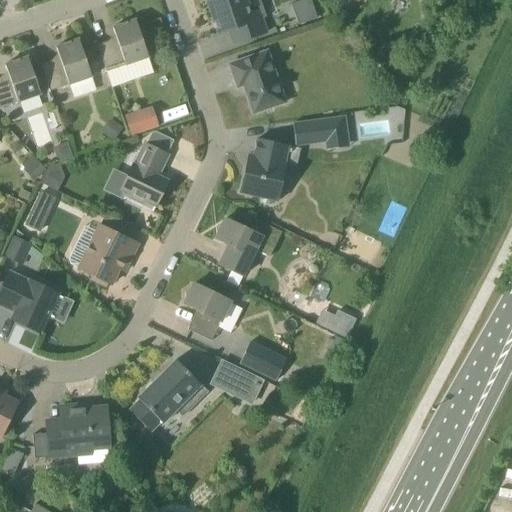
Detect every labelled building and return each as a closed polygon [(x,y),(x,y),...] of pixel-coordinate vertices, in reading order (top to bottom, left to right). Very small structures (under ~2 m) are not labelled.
[(249,14),(244,0),(216,0),(207,3),(218,35),(229,32),(233,45),(265,33),(258,11),(249,14)] [(316,19),(309,0),(304,0),(290,5),(297,26),(316,19)] [(139,34),(135,21),(112,29),(116,40),(98,46),(97,45),(106,72),(112,88),(153,74),(145,49),(150,47),(145,32),(139,34)] [(91,78),(78,40),(55,48),(59,59),(41,65),(41,64),(40,65),(48,93),(68,86),(90,78),(91,78)] [(284,104),(267,52),(229,66),(237,88),(246,85),(249,95),(246,96),(253,115),(284,104)] [(0,109),(40,96),(27,58),(4,66),(8,77),(0,79),(0,109)] [(131,138),(159,128),(151,107),(124,117),(131,138)] [(44,114),(31,118),(39,143),(52,138),(44,114)] [(348,141),(345,117),(321,120),(324,144),(348,141)] [(253,157),(249,156),(247,155),(239,194),(277,202),(286,166),(296,168),(300,150),(257,140),(253,157)] [(158,177),(168,156),(144,145),(134,166),(133,165),(120,191),(131,196),(130,199),(142,205),(143,202),(154,207),(150,216),(151,217),(168,182),(158,177)] [(32,156),(23,164),(26,168),(23,170),(32,180),(44,169),(35,160),(32,156)] [(40,184),(57,192),(64,178),(47,169),(40,184)] [(30,213),(24,226),(39,233),(45,221),(30,213)] [(242,277),(261,237),(225,219),(223,224),(216,228),(217,236),(215,240),(230,248),(228,252),(226,251),(218,266),(242,277)] [(124,259),(129,261),(137,245),(125,239),(99,227),(96,232),(88,249),(77,243),(69,260),(71,265),(78,269),(78,270),(92,277),(90,280),(105,287),(107,284),(111,286),(118,270),(119,269),(124,259)] [(22,266),(31,246),(14,238),(5,258),(22,266)] [(28,282),(9,273),(0,291),(0,306),(20,316),(16,323),(40,334),(58,295),(28,281),(28,282)] [(211,342),(230,302),(194,284),(191,289),(185,293),(185,301),(183,305),(199,313),(197,317),(194,316),(187,331),(211,342)] [(309,303),(296,292),(287,302),(300,313),(309,303)] [(351,325),(336,318),(330,331),(345,338),(351,325)] [(329,337),(320,355),(333,361),(339,349),(337,348),(338,345),(337,340),(329,337)] [(275,382),(286,359),(250,342),(239,366),(275,382)] [(182,419),(207,393),(175,361),(137,399),(139,401),(129,412),(150,433),(161,423),(163,425),(176,412),(182,419)] [(251,404),(261,382),(222,363),(211,385),(251,404)] [(5,393),(0,390),(0,438),(17,403),(3,397),(5,393)] [(86,410),(86,407),(86,406),(59,408),(60,421),(46,422),(48,458),(77,456),(78,465),(107,463),(106,449),(109,449),(106,408),(86,410)]
